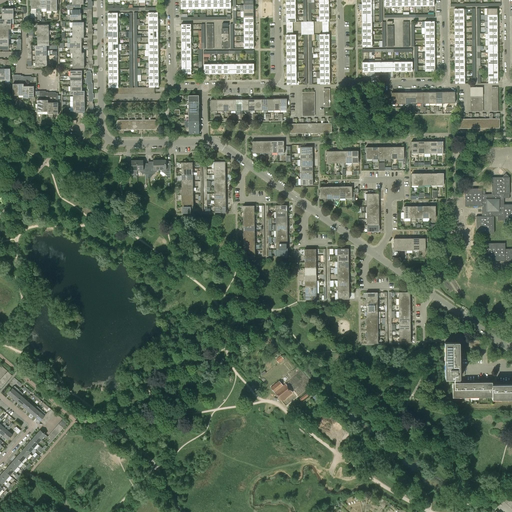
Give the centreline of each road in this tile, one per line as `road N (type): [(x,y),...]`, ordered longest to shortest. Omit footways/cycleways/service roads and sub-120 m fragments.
road 1 (residential): [(376,255),(213,142),(107,139),(100,126),(99,0)]
road 2 (residential): [(443,0),(443,78),(383,83),(343,81),(339,0)]
road 3 (track): [(428,510),(265,401)]
road 4 (residential): [(511,350),(376,255)]
road 5 (residential): [(276,0),(275,80),(204,85)]
